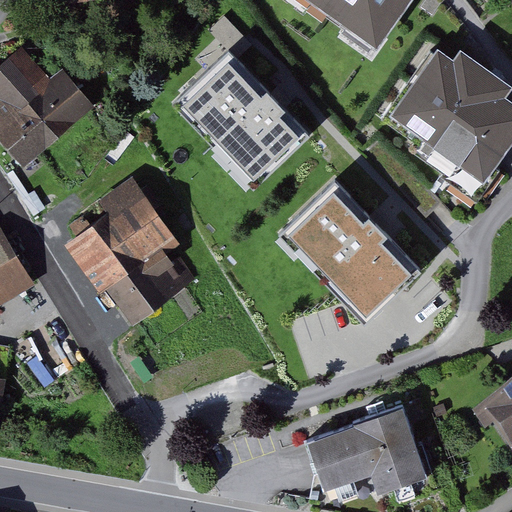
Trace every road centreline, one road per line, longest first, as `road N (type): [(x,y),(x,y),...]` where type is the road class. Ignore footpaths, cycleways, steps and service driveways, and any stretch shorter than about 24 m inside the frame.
road 1 (residential): [(179,511),(141,423),(0,181)]
road 2 (residential): [(179,511),(0,478)]
